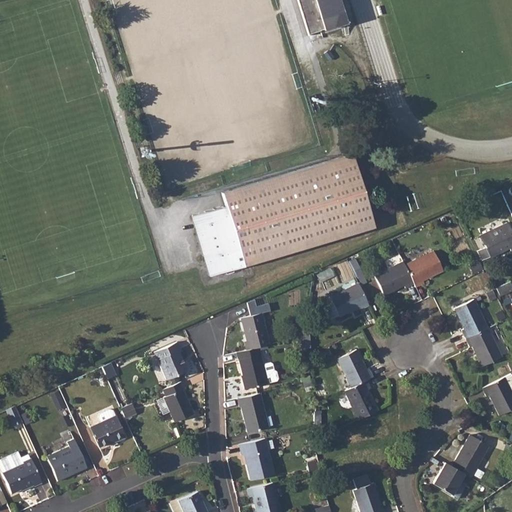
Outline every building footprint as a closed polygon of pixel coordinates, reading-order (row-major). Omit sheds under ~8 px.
[(348,0),(314,0),(323,29),(355,19),(348,0)] [(353,0),(348,0),(355,19),(359,18),(353,0)] [(215,216),(193,222),(203,255),(208,275),(242,265),(373,227),(356,168),(352,154),(339,157),(296,170),(222,192),(229,218),(217,222),(215,216)] [(511,235),(506,223),(479,235),(489,257),(509,248),(510,251),(511,249),(511,235)] [(433,251),(404,264),(413,284),(414,286),(423,283),(422,280),(442,270),(433,251)] [(404,264),(402,262),(373,275),(383,295),(403,285),(404,288),(413,284),(404,264)] [(511,287),(508,280),(494,286),(495,289),(498,295),(511,288),(511,287)] [(357,283),(328,297),(335,310),(338,316),(358,307),(359,309),(368,305),(357,283)] [(335,310),(328,297),(324,299),(331,312),(335,310)] [(460,329),(464,338),(486,327),(473,299),(453,308),(463,328),(460,329)] [(245,340),(247,349),(259,346),(270,343),(262,312),(242,317),(248,339),(245,340)] [(486,327),(464,338),(469,347),(471,346),(472,348),(481,365),(500,356),(486,327)] [(309,333),(301,336),(302,349),(310,349),(309,333)] [(178,341),(155,351),(167,378),(188,369),(180,350),(182,349),(178,341)] [(247,349),(238,351),(244,376),(242,377),(245,388),(268,382),(268,381),(264,363),(259,346),(247,349)] [(336,358),(350,387),(366,379),(371,376),(368,369),(365,370),(356,349),(336,358)] [(110,361),(102,365),(107,376),(115,373),(110,361)] [(264,363),(268,381),(277,379),(278,377),(277,371),(275,369),(273,363),(271,362),(264,363)] [(511,376),(510,373),(503,376),(510,389),(511,388),(511,376)] [(503,376),(481,387),(485,395),(488,394),(498,414),(511,406),(511,393),(510,389),(503,376)] [(183,379),(164,388),(167,395),(164,396),(175,420),(194,412),(183,389),(186,387),(183,379)] [(350,387),(343,390),(357,419),(377,409),(367,389),(370,387),(366,379),(350,387)] [(261,392),(238,398),(240,406),(242,406),(248,431),(269,426),(261,392)] [(16,404),(7,408),(14,424),(23,420),(16,404)] [(100,420),(89,424),(98,444),(114,438),(115,440),(124,436),(115,413),(112,408),(109,407),(99,411),(98,414),(100,420)] [(321,411),(313,411),(313,425),(320,425),(321,411)] [(469,434),(451,465),(463,472),(470,476),(487,444),(469,434)] [(67,445),(46,455),(56,479),(86,466),(73,437),(65,440),(67,445)] [(265,437),(239,444),(241,454),(245,454),(251,479),(273,473),(270,460),(267,457),(266,452),(268,448),(265,437)] [(24,460),(1,470),(10,491),(25,484),(26,485),(33,482),(34,483),(41,480),(30,456),(23,459),(24,460)] [(451,465),(444,461),(432,482),(450,494),(459,478),(463,472),(451,465)] [(470,476),(463,472),(459,478),(467,482),(470,476)] [(459,478),(450,494),(458,498),(467,482),(459,478)] [(272,481),(247,487),(249,495),(252,495),(256,511),(278,511),(279,511),(272,481)] [(382,511),(373,482),(352,489),(359,511),(382,511)] [(203,511),(207,510),(198,490),(179,499),(184,511),(203,511)]
